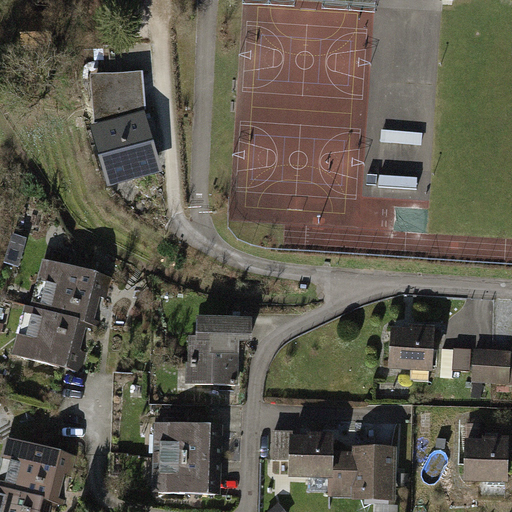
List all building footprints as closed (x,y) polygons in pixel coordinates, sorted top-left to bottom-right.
[(92,77),(96,126),(100,125),(101,134),(116,182),(154,170),(147,149),(161,146),(153,119),(125,128),(121,119),(118,75),(92,77)] [(422,166),(420,133),(387,134),(389,167),(422,166)] [(52,263),(40,310),(83,321),(89,323),(97,295),(106,298),(112,278),(52,263)] [(40,310),(34,308),(21,355),(81,371),(86,351),(76,349),(83,321),(40,310)] [(192,340),(191,383),(235,384),(236,340),(249,340),(249,323),(201,323),(201,340),(192,340)] [(415,335),(396,334),(394,370),(434,372),(436,332),(415,331),(415,335)] [(457,372),(458,347),(447,347),(446,379),(474,380),(474,373),(457,372)] [(511,353),(477,352),(476,382),(511,383),(511,366),(510,366),(511,353)] [(163,425),(162,460),(219,462),(220,426),(163,425)] [(477,426),(469,426),(468,481),(510,482),(510,459),(511,459),(511,443),(477,443),(477,426)] [(294,434),(275,433),(275,460),(294,460),(294,475),(333,476),(334,457),(333,437),(313,437),(313,441),(294,441),(294,434)] [(18,441),(5,488),(49,500),(55,501),(62,474),(72,477),(77,457),(18,441)] [(356,457),(334,457),(333,476),(333,496),(394,496),(395,452),(356,452),(356,457)] [(162,460),(161,495),(218,497),(219,462),(162,460)] [(5,488),(0,486),(0,511),(45,511),(49,500),(5,488)]
